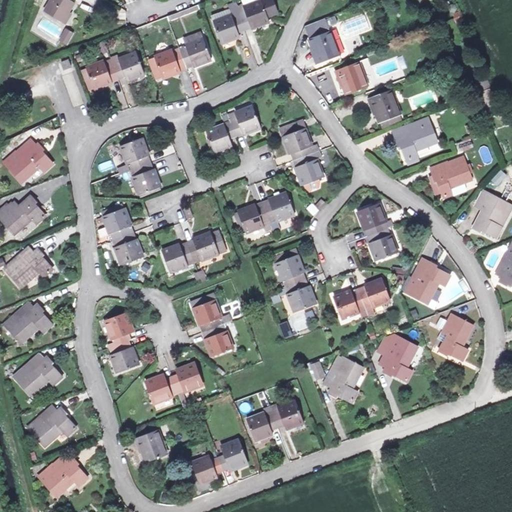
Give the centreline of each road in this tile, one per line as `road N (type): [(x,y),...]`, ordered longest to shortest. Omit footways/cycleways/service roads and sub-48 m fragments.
road 1 (residential): [(182,511),(474,403),(494,351),(486,302),(457,247),(366,165)]
road 2 (residential): [(172,108),(107,124),(80,141),(87,284)]
road 3 (residential): [(87,284),(83,340),(124,482),(147,511)]
road 4 (residential): [(366,165),(304,85),(273,63)]
